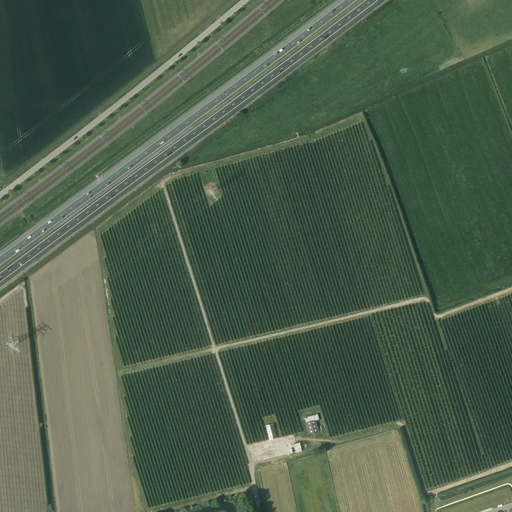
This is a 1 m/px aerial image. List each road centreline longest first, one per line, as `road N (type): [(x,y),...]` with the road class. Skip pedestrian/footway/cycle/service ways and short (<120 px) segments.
road 1 (motorway): [(0,277),(372,0)]
road 2 (motorway): [(350,0),(0,260)]
road 3 (unclassified): [(0,195),(245,0)]
